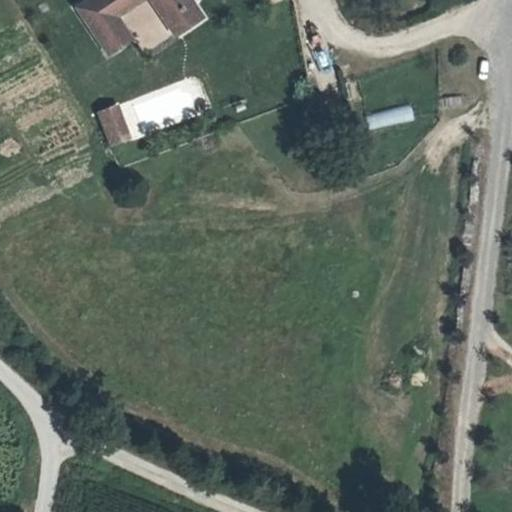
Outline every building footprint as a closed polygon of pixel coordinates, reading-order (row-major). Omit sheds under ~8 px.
[(111,17),(140,0),(154,0),(166,20),(188,7),(184,0),(85,0),(77,5),(85,18),(83,20),(102,54),(125,40),(111,17)] [(154,0),(148,0),(171,39),(198,23),(188,7),(166,20),(154,0)] [(304,49),(305,82),(331,81),(330,47),(304,49)] [(365,115),(368,130),(414,119),(411,104),(365,115)] [(117,139),(107,108),(90,113),(100,144),(117,139)] [(511,511),(511,452),(501,452),(499,511),(511,511)]
